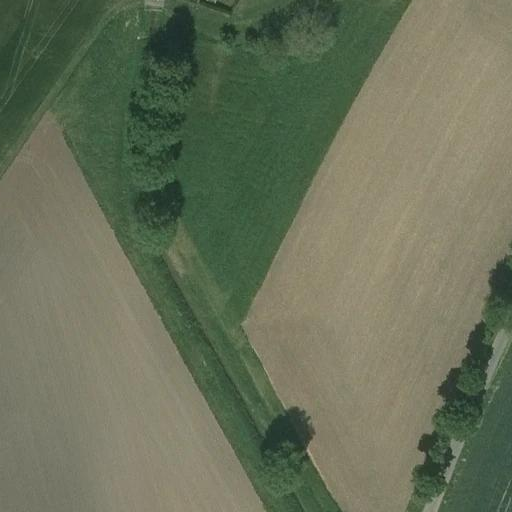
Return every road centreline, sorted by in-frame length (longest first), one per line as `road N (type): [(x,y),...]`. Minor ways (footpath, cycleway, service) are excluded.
road 1 (unclassified): [(431,511),(511,323)]
road 2 (track): [(0,156),(107,0)]
